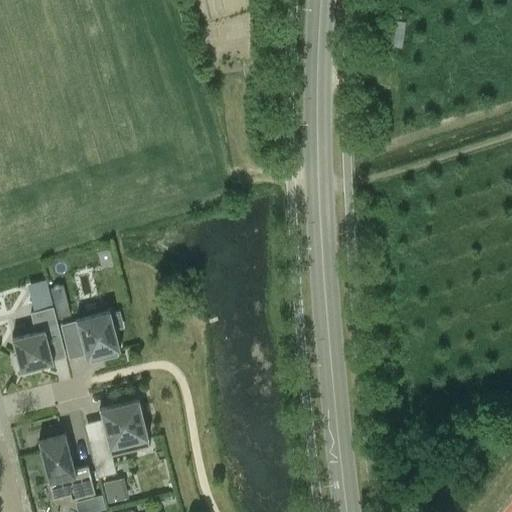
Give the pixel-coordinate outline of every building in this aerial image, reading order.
[(50,288),(59,318),(71,315),(62,284),(50,288)] [(38,371),(37,368),(53,364),(46,337),(59,333),(53,308),(30,314),(35,334),(12,340),(20,372),(23,372),(24,375),(38,371)] [(118,357),(117,352),(120,351),(115,330),(122,328),(118,313),(111,315),(110,312),(75,321),(76,323),(62,327),(70,358),(84,354),(85,360),(89,359),(91,364),(118,357)] [(112,457),(149,448),(147,440),(148,440),(138,400),(99,410),(106,437),(88,442),(97,479),(116,474),(112,457)] [(71,501),(95,495),(88,467),(74,470),(65,435),(38,442),(53,500),(69,496),(71,501)] [(126,478),(105,480),(107,501),(128,498),(126,478)] [(97,496),(74,502),(77,511),(93,511),(101,510),(97,496)]
